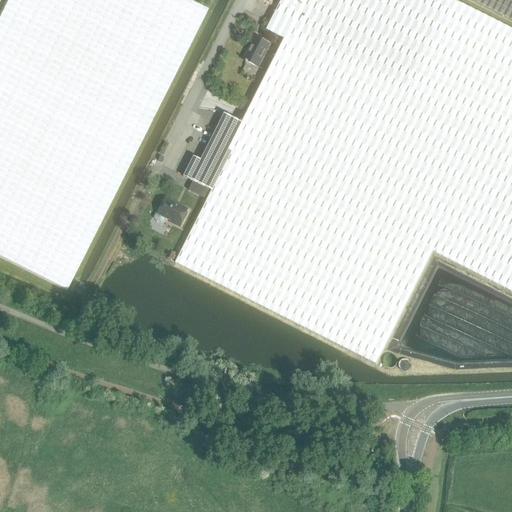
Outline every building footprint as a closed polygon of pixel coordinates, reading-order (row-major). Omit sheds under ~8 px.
[(8,0),(0,16),(0,257),(67,291),(159,107),(208,10),(187,0),(8,0)] [(211,191),(206,202),(200,214),(174,264),(376,366),(433,253),(511,292),(511,28),(455,0),(308,0),(295,28),(291,26),(285,39),(242,123),(229,148),(232,149),(211,191)] [(281,0),(267,30),(285,39),(291,26),(295,28),(308,0),(281,0)] [(511,0),(469,0),(511,21),(511,0)] [(282,40),(274,36),(271,42),(279,46),(282,40)] [(257,68),(269,45),(256,38),(249,52),(247,51),(243,60),(257,68)] [(183,177),(192,182),(211,191),(232,149),(229,148),(242,123),(225,114),(201,161),(194,157),(183,177)] [(187,192),(206,202),(211,191),(192,182),(187,192)] [(178,227),(186,211),(174,205),(175,204),(165,200),(157,214),(156,213),(153,218),(154,220),(160,223),(162,223),(165,218),(173,222),(172,224),(178,227)] [(174,264),(178,255),(171,252),(167,260),(174,264)]
